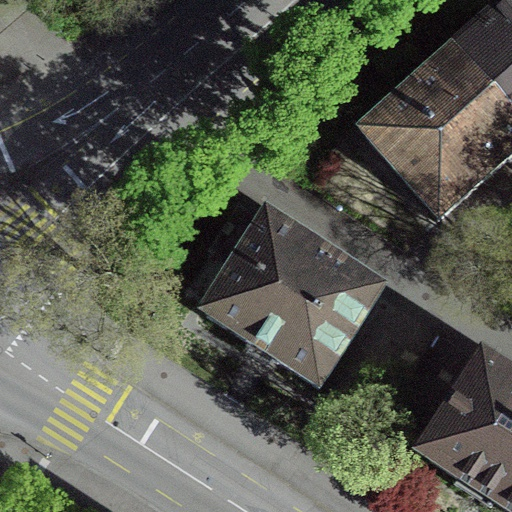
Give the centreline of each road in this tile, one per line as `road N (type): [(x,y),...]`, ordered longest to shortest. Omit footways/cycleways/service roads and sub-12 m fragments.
road 1 (primary): [(0,258),(22,223),(274,0)]
road 2 (residential): [(0,349),(244,511)]
